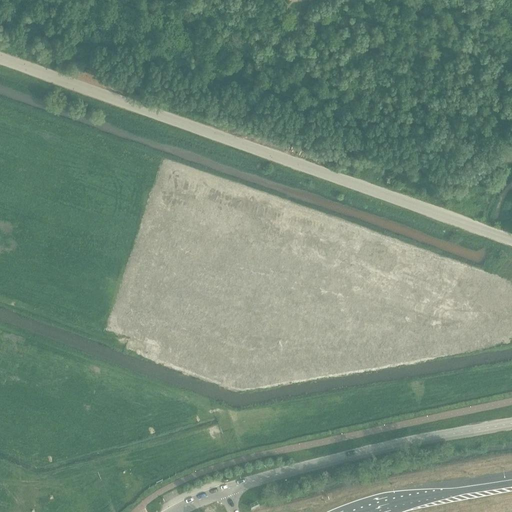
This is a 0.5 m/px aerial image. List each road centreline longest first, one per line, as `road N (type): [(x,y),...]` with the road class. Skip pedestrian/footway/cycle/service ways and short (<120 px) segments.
road 1 (unclassified): [(511,240),(0,60)]
road 2 (unclassified): [(223,491),(511,424)]
road 3 (motorway): [(511,483),(361,511)]
